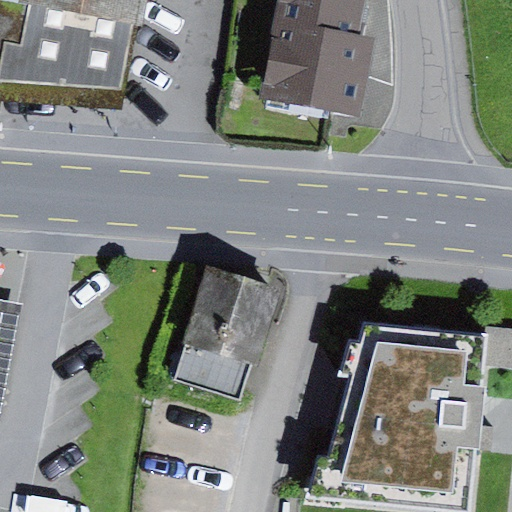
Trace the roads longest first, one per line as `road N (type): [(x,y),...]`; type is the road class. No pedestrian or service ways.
road 1 (primary): [(329,215),(0,190)]
road 2 (residential): [(252,511),(329,215)]
road 3 (residential): [(417,222),(424,92),(418,0)]
